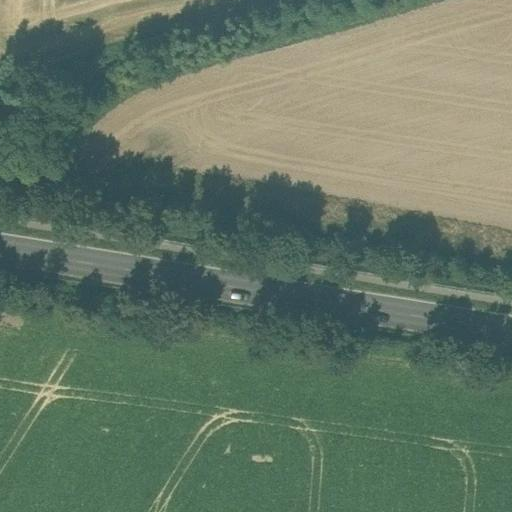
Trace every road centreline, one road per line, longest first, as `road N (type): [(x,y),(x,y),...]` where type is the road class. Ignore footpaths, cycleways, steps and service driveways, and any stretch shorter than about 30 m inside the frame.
road 1 (secondary): [(511,329),(0,245)]
road 2 (track): [(0,177),(300,231)]
